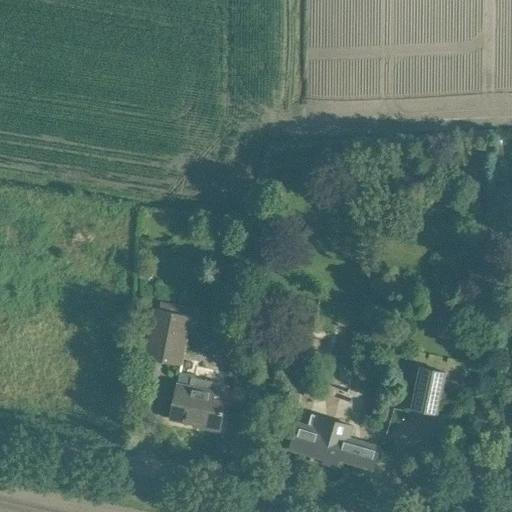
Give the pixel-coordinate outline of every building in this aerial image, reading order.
[(182,365),(192,316),(154,308),(144,358),(182,365)] [(446,372),(420,367),(412,410),(436,415),(441,392),(455,395),(457,382),(444,379),(446,372)] [(196,375),(180,372),(171,418),(220,428),(229,385),(195,378),(196,375)] [(248,374),(234,375),(235,392),(249,391),(248,374)] [(291,390),(282,420),(292,423),(300,393),(291,390)] [(337,458),(339,459),(373,469),(380,447),(349,437),(353,426),(318,416),(315,427),(298,422),(290,449),(323,459),(326,450),(338,454),(337,458)]
